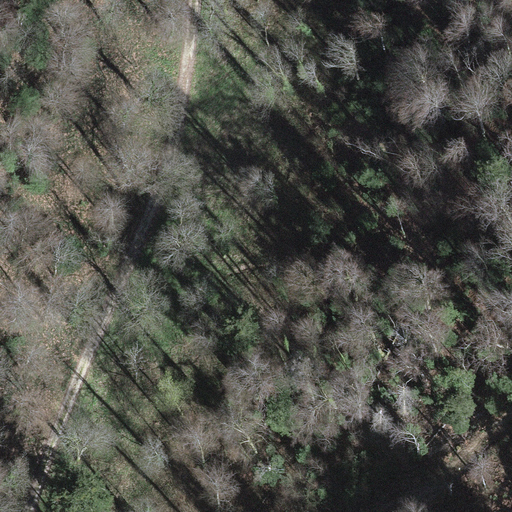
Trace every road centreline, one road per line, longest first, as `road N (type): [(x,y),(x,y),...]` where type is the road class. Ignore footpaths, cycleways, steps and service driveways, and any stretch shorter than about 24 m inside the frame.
road 1 (track): [(193,0),(180,125),(27,511)]
road 2 (track): [(400,511),(511,413)]
